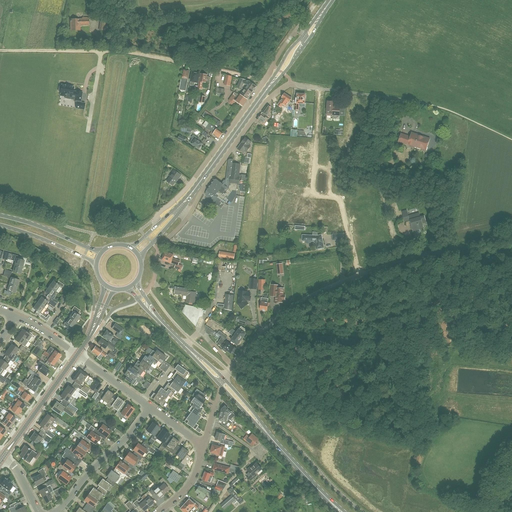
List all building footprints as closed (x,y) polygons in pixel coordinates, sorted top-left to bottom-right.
[(71,19),(71,22),(71,30),(80,30),(80,25),(89,24),(89,23),(89,17),(82,17),(82,19),(71,19)] [(108,22),(100,21),(99,23),(98,30),(106,31),(106,29),(107,29),(108,23),(108,22)] [(189,71),(183,70),(180,89),(186,90),(189,71)] [(190,85),(194,86),(195,83),(198,84),(200,74),(193,72),(190,85)] [(210,77),(207,77),(207,75),(201,74),(201,78),(200,77),(199,85),(198,88),(201,89),(202,83),(203,82),(209,83),(210,77)] [(249,82),(241,79),(238,85),(241,86),(240,87),(242,88),(243,84),(247,85),(244,88),(248,91),(248,90),(252,93),(256,86),(249,81),(249,82)] [(74,87),(61,85),(61,86),(59,86),(58,91),(60,92),(60,93),(60,96),(65,97),(65,99),(74,100),(72,108),(84,110),(85,103),(80,103),(82,92),(76,91),(76,92),(73,91),(74,87)] [(241,94),(248,99),(252,93),(248,90),(248,91),(244,88),(241,94)] [(242,106),(247,100),(239,94),(235,92),(229,100),(229,103),(232,105),(234,104),(236,102),(242,106)] [(291,98),(284,94),(282,98),(278,105),(281,107),(283,104),(286,106),(289,108),(292,104),(289,102),(291,98)] [(292,116),(295,116),(295,110),(299,110),(299,103),(300,103),(300,106),(304,106),(305,95),(297,94),(297,99),(296,99),(296,100),(293,100),(292,116)] [(332,100),(331,102),(328,101),(327,114),(339,115),(340,108),(334,107),(334,105),(334,103),(335,103),(335,101),(332,100)] [(267,105),(262,112),(261,114),(265,117),(266,116),(268,118),(269,117),(271,108),(267,105)] [(212,116),(205,111),(202,115),(214,124),(216,122),(210,117),(212,116)] [(264,125),(267,121),(269,118),(268,118),(266,116),(265,117),(261,114),(257,120),(264,125)] [(223,133),(209,123),(206,128),(211,131),(210,132),(213,134),(212,135),(216,137),(216,136),(219,138),(223,133)] [(277,132),(270,131),(269,141),(275,142),(277,132)] [(407,144),(425,150),(429,139),(423,137),(411,133),(410,137),(401,134),(398,142),(406,145),(407,144)] [(201,146),(202,143),(199,141),(200,139),(197,137),(195,140),(193,138),(191,140),(192,140),(190,143),(199,149),(200,149),(202,147),(201,146)] [(249,145),(251,142),(245,138),(237,149),(243,153),(245,151),(246,152),(250,146),(249,145)] [(290,147),(289,155),(305,156),(306,148),(290,147)] [(239,176),(240,164),(232,163),(233,159),(229,159),(228,161),(226,180),(225,180),(222,184),(216,179),(214,180),(208,189),(207,191),(206,191),(206,192),(206,193),(206,194),(206,195),(206,196),(207,197),(222,208),(229,198),(230,198),(233,194),(231,192),(233,190),(237,190),(237,184),(239,185),(240,176),(239,176)] [(287,163),(286,170),(288,170),(290,171),(290,172),(289,172),(290,172),(289,179),(289,180),(294,180),(294,181),(294,180),(297,180),(297,181),(298,180),(302,181),(302,180),(301,180),(302,173),(303,173),(297,173),(297,169),(293,169),(293,164),(293,163),(288,163),(287,163)] [(170,177),(167,181),(173,186),(175,182),(176,183),(181,175),(174,170),(169,176),(170,177)] [(372,189),(366,191),(370,206),(376,205),(372,189)] [(282,198),(281,206),(286,206),(288,206),(287,211),(295,212),(296,204),(297,205),(297,204),(296,204),(296,202),(297,202),(296,202),(296,197),(288,197),(288,198),(286,198),(282,198)] [(312,207),(312,212),(322,213),(322,211),(327,211),(327,204),(325,204),(321,204),(321,203),(320,203),(320,204),(318,204),(318,203),(318,204),(312,203),(312,207)] [(426,222),(424,215),(420,216),(419,212),(408,215),(407,210),(401,211),(404,221),(409,220),(412,230),(423,227),(422,223),(426,222)] [(367,224),(362,225),(366,239),(372,237),(372,236),(372,235),(374,235),(381,233),(379,228),(377,223),(373,224),(373,223),(372,223),(371,221),(367,222),(367,224)] [(316,247),(324,246),(322,235),(318,236),(318,235),(318,234),(317,233),(317,232),(316,232),(313,232),(313,236),(303,235),(302,241),(305,241),(305,242),(311,243),(311,241),(315,242),(316,247)] [(23,263),(24,261),(17,259),(18,256),(5,252),(3,259),(6,260),(7,260),(8,256),(12,257),(11,260),(16,261),(15,265),(22,267),(23,267),(24,263),(23,263)] [(175,268),(181,270),(183,266),(178,265),(180,261),(172,258),(174,255),(165,252),(163,260),(176,264),(175,268)] [(234,254),(220,252),(219,259),(233,261),(234,254)] [(22,272),(23,268),(22,268),(22,267),(15,265),(13,272),(20,274),(21,271),(22,272)] [(19,280),(11,278),(9,284),(17,287),(17,286),(18,286),(19,283),(18,283),(19,280)] [(258,279),(250,278),(249,289),(256,290),(258,279)] [(56,291),(60,286),(62,288),(64,285),(59,281),(57,283),(53,281),(52,283),(51,283),(49,286),(50,286),(49,287),(56,291)] [(15,293),(16,291),(17,291),(17,287),(9,284),(8,291),(4,290),(4,293),(10,295),(11,292),(15,293)] [(283,289),(277,288),(278,286),(278,285),(277,285),(276,285),(271,285),(271,290),(270,295),(270,296),(271,296),(275,297),(275,304),(279,304),(279,302),(282,303),(282,300),(284,300),(285,299),(285,296),(284,295),(283,295),(283,289)] [(53,295),(56,291),(49,287),(48,287),(46,290),(47,290),(45,292),(48,295),(47,297),(49,299),(57,304),(58,302),(53,298),(55,296),(53,295)] [(175,288),(175,295),(176,295),(176,296),(178,296),(179,296),(179,295),(187,296),(186,302),(193,303),(194,292),(190,292),(190,289),(188,289),(175,288)] [(249,298),(250,293),(247,292),(239,291),(238,304),(241,308),(248,304),(246,301),(246,298),(249,298)] [(44,307),(47,304),(49,306),(50,305),(54,308),(57,304),(49,299),(47,301),(42,297),(40,299),(39,299),(37,302),(38,302),(37,303),(44,307)] [(266,311),(267,311),(269,299),(262,298),(260,310),(263,310),(263,311),(266,312),(266,311)] [(40,313),(44,307),(37,303),(34,306),(35,306),(33,308),(37,311),(35,314),(39,317),(39,316),(46,322),(48,319),(40,313)] [(182,312),(196,327),(200,318),(203,317),(204,309),(186,305),(182,312)] [(77,322),(79,319),(81,316),(77,314),(80,311),(75,307),(72,310),(74,312),(70,317),(76,322),(77,322)] [(74,326),(77,323),(76,323),(76,322),(70,317),(66,323),(65,322),(63,325),(67,328),(69,325),(72,328),(74,326)] [(123,329),(115,323),(111,328),(119,334),(123,329)] [(232,329),(230,331),(242,340),(244,337),(245,337),(246,336),(245,335),(246,334),(244,333),(247,330),(241,326),(237,332),(232,329)] [(32,336),(30,334),(23,329),(22,330),(21,330),(20,330),(19,331),(19,332),(20,333),(19,335),(29,341),(32,336)] [(112,341),(110,339),(112,336),(114,334),(107,330),(106,330),(105,331),(106,332),(102,336),(109,341),(111,343),(112,341)] [(219,331),(218,334),(225,340),(227,337),(219,331)] [(242,340),(230,331),(229,333),(233,337),(231,340),(238,345),(239,344),(240,344),(240,343),(240,342),(242,340)] [(29,341),(19,335),(18,336),(17,336),(16,336),(15,337),(15,338),(16,339),(15,340),(23,346),(21,348),(26,351),(28,349),(25,346),(29,341)] [(98,343),(105,349),(106,346),(113,351),(116,347),(113,345),(113,344),(109,342),(108,344),(101,339),(98,343)] [(235,347),(229,342),(229,343),(226,341),(224,343),(221,341),(219,345),(231,354),(233,350),(234,350),(235,349),(235,348),(235,347)] [(15,354),(19,349),(12,344),(8,350),(15,354)] [(100,353),(109,360),(111,357),(102,351),(102,350),(100,348),(99,348),(96,346),(92,351),(98,356),(100,353)] [(36,356),(40,349),(37,347),(32,353),(36,356)] [(48,351),(47,353),(57,361),(61,355),(52,349),(50,352),(48,351)] [(18,356),(15,354),(8,350),(7,351),(6,351),(5,351),(4,352),(4,353),(5,354),(4,355),(11,360),(12,360),(10,363),(16,366),(18,364),(14,362),(18,356)] [(165,359),(164,358),(166,356),(157,350),(155,352),(153,353),(151,352),(149,355),(158,361),(162,364),(165,359)] [(57,361),(47,353),(45,352),(42,355),(44,357),(45,356),(49,359),(47,361),(53,366),(57,361)] [(155,366),(158,361),(149,355),(146,359),(144,357),(142,360),(151,366),(153,364),(155,366)] [(9,365),(8,364),(1,359),(0,360),(0,366),(7,372),(11,367),(14,369),(16,366),(10,363),(9,365)] [(148,371),(151,366),(142,360),(140,362),(138,361),(137,363),(137,362),(135,365),(143,371),(145,369),(148,371)] [(38,371),(46,376),(49,371),(44,367),(45,366),(39,362),(37,364),(40,366),(40,365),(42,366),(38,371)] [(123,364),(119,362),(114,369),(118,371),(123,364)] [(143,371),(135,365),(133,367),(131,366),(130,368),(129,367),(127,370),(136,376),(138,374),(140,376),(143,371)] [(175,373),(184,379),(189,372),(178,365),(174,369),(177,371),(175,373)] [(41,382),(42,382),(33,376),(35,373),(30,369),(28,372),(32,375),(28,380),(38,387),(39,385),(40,385),(42,383),(41,382)] [(90,389),(90,388),(96,381),(80,370),(72,380),(82,388),(81,390),(86,394),(90,389)] [(137,381),(134,379),(136,376),(127,370),(125,373),(128,374),(125,379),(133,385),(137,381)] [(511,374),(459,370),(458,389),(511,393),(511,374)] [(181,388),(184,384),(184,383),(186,381),(184,379),(175,373),(172,378),(174,380),(172,382),(181,388)] [(37,389),(38,387),(28,380),(25,384),(20,381),(19,382),(18,384),(21,386),(26,390),(28,388),(34,392),(35,392),(36,392),(37,390),(37,389)] [(90,388),(90,389),(96,393),(97,392),(101,385),(100,385),(100,384),(99,383),(98,383),(96,381),(90,388)] [(148,389),(152,385),(147,381),(143,386),(148,389)] [(175,391),(178,393),(181,388),(172,382),(171,384),(168,383),(165,387),(174,393),(175,391)] [(64,391),(74,398),(78,393),(85,398),(87,395),(78,388),(76,391),(68,385),(64,391)] [(31,397),(24,392),(26,390),(21,386),(18,390),(20,391),(17,395),(27,402),(31,397)] [(158,392),(166,398),(168,396),(170,398),(174,393),(165,387),(163,390),(161,388),(158,392)] [(194,398),(203,404),(206,399),(203,398),(205,395),(203,393),(197,389),(193,394),(196,395),(194,398)] [(112,398),(114,394),(108,390),(105,393),(102,391),(99,394),(96,399),(99,401),(100,402),(101,399),(107,404),(112,398)] [(72,409),(74,407),(70,404),(74,398),(64,391),(60,397),(68,402),(66,405),(67,406),(72,409)] [(166,402),(164,401),(166,398),(158,392),(156,395),(153,393),(150,398),(163,407),(166,402)] [(122,405),(124,402),(118,397),(115,400),(112,398),(107,404),(106,406),(110,409),(111,406),(117,411),(122,405)] [(21,410),(25,405),(18,401),(19,400),(16,398),(14,400),(17,402),(15,405),(21,410)] [(203,408),(201,406),(203,404),(194,398),(191,402),(193,404),(191,406),(200,412),(203,408)] [(62,410),(64,408),(56,402),(52,408),(60,414),(62,410)] [(21,410),(15,405),(12,403),(8,409),(11,411),(11,410),(18,415),(21,410)] [(125,408),(122,405),(117,411),(116,413),(119,416),(119,418),(123,418),(124,416),(128,418),(134,409),(128,404),(125,408)] [(75,412),(72,409),(67,406),(65,408),(73,415),(75,412)] [(197,421),(201,416),(198,415),(200,412),(191,406),(188,411),(190,413),(189,415),(197,421)] [(231,413),(225,406),(222,409),(221,413),(226,414),(225,418),(228,418),(228,419),(231,420),(231,419),(235,415),(234,415),(231,412),(231,413)] [(15,418),(6,412),(4,414),(0,412),(2,409),(0,407),(0,413),(3,416),(3,417),(4,417),(12,423),(15,418)] [(233,422),(232,420),(231,420),(228,419),(228,418),(225,418),(226,414),(221,413),(219,420),(224,421),(223,425),(228,428),(233,422)] [(56,420),(55,419),(48,414),(47,415),(46,415),(44,418),(45,419),(44,420),(52,426),(56,421),(65,428),(67,425),(57,417),(56,420)] [(198,425),(196,423),(197,421),(189,415),(184,422),(195,430),(198,425)] [(8,428),(12,423),(4,417),(3,417),(1,420),(0,418),(0,422),(2,424),(2,423),(8,428)] [(108,428),(111,425),(101,417),(98,421),(101,423),(96,429),(99,432),(107,437),(111,430),(108,428)] [(52,426),(44,420),(40,426),(47,431),(46,434),(52,438),(54,435),(49,431),(52,426)] [(161,433),(157,430),(159,427),(153,422),(147,431),(153,436),(151,438),(155,441),(157,438),(161,433)] [(95,444),(100,438),(97,435),(99,432),(96,429),(87,423),(85,426),(87,428),(91,431),(86,437),(90,440),(95,444)] [(82,434),(75,429),(72,432),(74,433),(74,432),(77,434),(76,436),(79,438),(82,434)] [(167,438),(169,434),(163,430),(161,433),(157,438),(163,443),(159,449),(157,452),(161,454),(167,446),(171,440),(167,438)] [(30,439),(39,446),(44,439),(49,443),(52,439),(42,432),(39,436),(35,433),(30,439)] [(222,434),(217,433),(215,440),(223,442),(223,444),(232,446),(233,442),(224,440),(225,435),(222,434)] [(87,443),(90,440),(86,437),(82,434),(79,438),(78,440),(78,442),(79,443),(77,446),(86,452),(90,446),(87,443)] [(252,434),(249,437),(255,443),(258,439),(252,434)] [(173,437),(171,440),(167,446),(173,450),(171,453),(175,455),(181,448),(177,445),(179,442),(173,437)] [(255,443),(249,437),(246,441),(252,446),(255,443)] [(153,448),(152,448),(151,447),(144,442),(141,446),(138,443),(133,450),(135,451),(142,456),(144,453),(147,455),(149,452),(150,452),(153,448)] [(222,457),(225,447),(220,446),(219,447),(213,445),(212,447),(211,448),(210,451),(211,452),(211,453),(216,454),(215,455),(222,457)] [(19,456),(22,458),(22,459),(23,459),(24,460),(29,463),(34,457),(36,454),(39,456),(41,453),(38,451),(36,454),(25,446),(21,451),(22,452),(19,456)] [(81,459),(86,452),(77,446),(75,449),(72,447),(70,450),(67,454),(75,460),(78,456),(81,459)] [(185,465),(190,458),(186,455),(189,452),(182,447),(176,456),(182,460),(181,463),(185,465)] [(136,467),(140,461),(142,458),(144,460),(145,458),(142,456),(135,451),(132,455),(129,452),(124,459),(126,460),(134,465),(136,467)] [(73,463),(75,460),(67,454),(65,458),(67,460),(63,466),(70,472),(71,472),(76,466),(73,463)] [(131,469),(134,465),(126,460),(124,463),(120,461),(116,468),(117,469),(126,475),(127,475),(129,473),(132,470),(131,469)] [(181,471),(177,468),(167,461),(165,465),(173,471),(168,477),(177,483),(181,477),(178,474),(181,471)] [(251,466),(251,467),(257,474),(262,469),(257,463),(252,467),(251,466)] [(68,475),(70,472),(63,466),(61,464),(58,468),(60,470),(56,474),(58,478),(67,484),(71,478),(68,475)] [(230,468),(214,464),(213,470),(228,474),(233,475),(239,467),(231,464),(230,468)] [(257,474),(251,467),(248,470),(250,472),(247,474),(249,477),(248,478),(251,481),(258,475),(257,474)] [(32,476),(31,478),(32,479),(33,479),(36,485),(44,481),(47,480),(45,476),(47,475),(43,468),(38,471),(40,475),(36,477),(36,475),(34,475),(32,476)] [(123,479),(126,475),(117,469),(115,472),(111,470),(107,476),(108,478),(108,477),(115,482),(116,483),(118,484),(122,478),(123,479)] [(205,472),(202,480),(210,483),(214,474),(210,472),(209,474),(205,472)] [(140,482),(147,476),(145,473),(138,479),(140,482)] [(116,483),(115,482),(108,477),(108,478),(106,481),(103,479),(98,485),(99,486),(100,486),(107,491),(111,485),(113,487),(116,483)] [(233,489),(241,481),(237,477),(232,483),(230,485),(232,488),(228,491),(232,495),(220,505),(224,509),(235,499),(240,504),(244,501),(240,497),(239,496),(237,494),(237,493),(233,489)] [(9,491),(13,486),(12,485),(13,484),(10,483),(11,482),(7,479),(7,480),(5,478),(4,479),(1,482),(2,482),(0,485),(6,489),(4,491),(9,495),(11,492),(9,491)] [(164,494),(169,490),(164,484),(166,481),(163,478),(159,481),(163,485),(159,488),(164,494)] [(42,497),(50,493),(53,491),(50,485),(55,483),(53,479),(46,483),(48,486),(39,491),(42,497)] [(227,484),(219,480),(215,489),(222,492),(227,484)] [(104,496),(107,492),(107,491),(100,486),(99,486),(97,490),(94,488),(89,494),(98,500),(102,494),(104,496)] [(163,495),(164,494),(159,488),(157,486),(154,489),(153,488),(149,491),(152,496),(155,493),(159,498),(160,498),(161,498),(164,496),(163,495)] [(196,492),(199,495),(197,497),(202,500),(207,494),(209,496),(211,493),(208,491),(208,492),(203,488),(203,489),(199,487),(196,492)] [(57,497),(60,495),(63,493),(60,488),(54,491),(57,497)] [(5,497),(7,498),(9,495),(4,491),(2,494),(0,492),(0,500),(2,502),(5,497)] [(154,503),(150,498),(152,496),(149,491),(141,498),(142,499),(149,507),(150,508),(153,505),(152,504),(154,503)] [(46,503),(53,499),(50,493),(42,497),(46,503)] [(93,506),(98,500),(89,494),(84,500),(88,503),(85,506),(93,511),(95,508),(93,506)] [(149,507),(142,499),(139,502),(137,500),(133,503),(136,507),(138,505),(144,511),(149,507)] [(191,509),(194,506),(197,509),(199,507),(193,501),(193,502),(189,499),(185,504),(191,509)] [(134,511),(133,511),(135,509),(129,501),(125,505),(131,511),(134,511)] [(112,511),(111,511),(114,508),(108,503),(103,510),(104,511),(112,511)]
